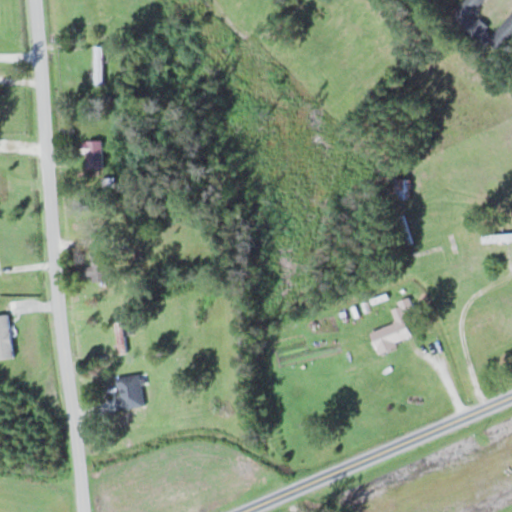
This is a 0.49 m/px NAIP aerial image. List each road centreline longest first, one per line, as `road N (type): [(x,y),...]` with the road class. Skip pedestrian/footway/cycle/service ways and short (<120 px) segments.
road 1 (residential): [(34,0),(82,511)]
road 2 (residential): [(243,511),(511,396)]
